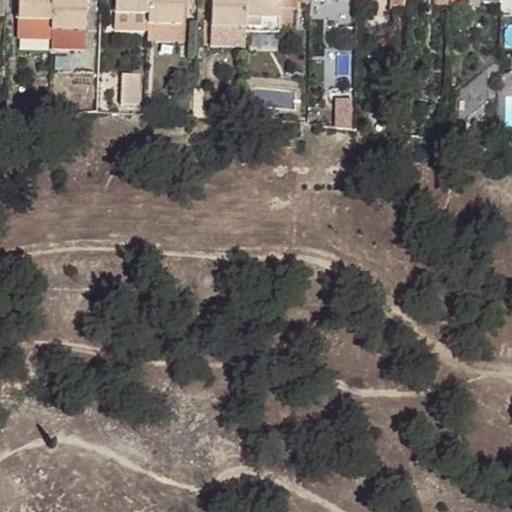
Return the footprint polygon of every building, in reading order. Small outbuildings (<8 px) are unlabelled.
[(147,32),(146,44),(181,45),(182,8),(148,8),(148,0),(114,0),(113,32),(147,32)] [(511,8),(511,0),(292,0),(292,2),(292,7),(307,7),(308,2),(321,3),(321,0),(334,0),(334,1),(334,20),(374,20),(374,3),(374,0),(378,0),(388,0),(388,6),(402,7),(435,7),(435,12),(450,13),(465,13),(466,8),(480,7),(511,8)] [(209,47),(242,47),(242,36),(278,38),(278,29),(279,2),(244,1),(244,12),(210,11),(209,47)] [(279,2),(278,29),(285,29),(292,29),(292,22),(291,22),(292,7),(292,2),(279,2)] [(320,20),(321,3),(308,2),(307,7),(307,19),(320,20)] [(50,40),(49,50),(83,51),(85,16),(51,16),(51,4),(17,3),(17,40),(50,40)] [(401,24),(402,7),(388,6),(388,24),(401,24)] [(307,23),(307,19),(307,7),(292,7),(291,22),(292,22),(307,23)] [(464,27),(465,13),(450,13),(450,27),(464,27)] [(285,29),(278,29),(278,38),(242,36),(242,47),(242,50),(284,52),(285,29)] [(145,49),(146,44),(147,32),(113,32),(112,48),(145,49)] [(181,45),(146,44),(145,49),(145,61),(178,61),(181,45)] [(242,50),(242,47),(209,47),(209,62),(241,63),(242,50)] [(83,51),(49,50),(47,64),(81,65),(83,51)]
